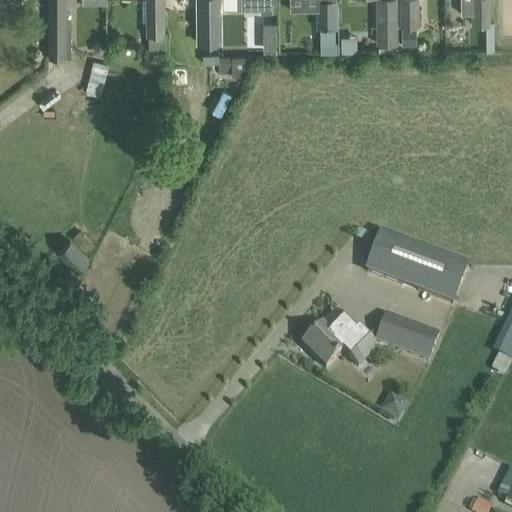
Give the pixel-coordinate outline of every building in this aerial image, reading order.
[(65,18),(65,0),(49,0),(50,51),(48,57),(71,55),(72,18),(65,18)] [(145,0),(146,35),(154,34),(154,53),(165,53),(164,0),(145,0)] [(221,42),(220,0),(197,0),(198,42),(221,42)] [(240,0),(241,9),(260,9),(260,12),(276,11),(275,0),(240,0)] [(332,0),(317,0),(317,28),(330,28),(334,28),(336,28),(335,0),(332,0)] [(377,0),(378,44),(396,43),(395,0),(377,0)] [(401,0),(402,25),(418,25),(417,0),(401,0)] [(460,0),(460,13),(475,13),(474,24),(485,23),(486,23),(489,23),(489,21),(488,0),(460,0)] [(335,42),(334,28),(330,28),(320,28),(320,42),(335,42)] [(356,37),(342,37),(342,52),(357,51),(356,37)] [(222,56),(221,72),(247,73),(247,57),(222,56)] [(86,92),(101,96),(109,64),(94,60),(86,92)] [(81,230),(70,240),(58,251),(77,271),(88,260),(82,253),(93,242),(81,230)] [(469,266),(379,232),(363,274),(453,307),(469,266)] [(378,351),(359,334),(357,336),(335,314),(323,327),(322,327),(302,347),(326,370),(342,353),(358,369),(378,351)] [(511,314),(502,334),(511,338),(511,314)] [(386,316),(375,343),(430,363),(440,335),(386,316)] [(493,354),(511,361),(511,342),(500,337),(493,354)] [(401,421),(410,406),(392,395),(383,410),(401,421)] [(511,511),(511,483),(503,502),(511,506),(511,511)] [(478,501),(473,511),(489,511),(492,508),(478,501)]
